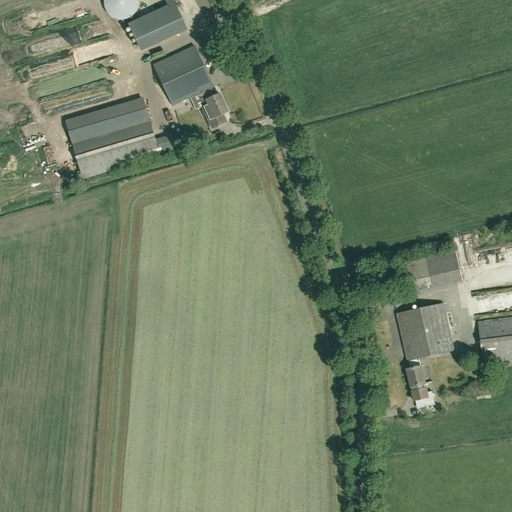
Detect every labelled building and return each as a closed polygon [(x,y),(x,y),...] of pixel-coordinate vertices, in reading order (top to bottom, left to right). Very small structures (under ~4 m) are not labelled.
[(138,7),(139,3),(139,1),(138,0),(104,0),(104,4),(104,7),(106,11),(107,13),(110,16),(113,18),(115,19),(119,20),(121,20),(126,20),(128,19),(130,18),(134,15),(136,13),(138,9),(138,7)] [(160,0),(164,7),(122,24),(133,52),(182,32),(169,0),(160,0)] [(202,107),(206,115),(212,129),(227,122),(223,114),(228,112),(220,94),(215,96),(211,88),(214,86),(195,46),(153,65),(172,106),(198,94),(203,106),(202,107)] [(83,178),(160,155),(143,99),(66,123),(83,178)] [(451,237),(454,246),(462,244),(459,235),(451,237)] [(442,264),(458,260),(455,250),(439,254),(442,264)] [(419,359),(454,351),(443,303),(397,314),(408,361),(409,361),(411,368),(407,369),(411,387),(412,391),(411,391),(414,401),(418,400),(420,408),(435,405),(432,391),(427,393),(426,388),(425,388),(424,384),(421,366),(420,366),(419,359)] [(511,318),(478,322),(483,363),(511,359),(511,318)]
